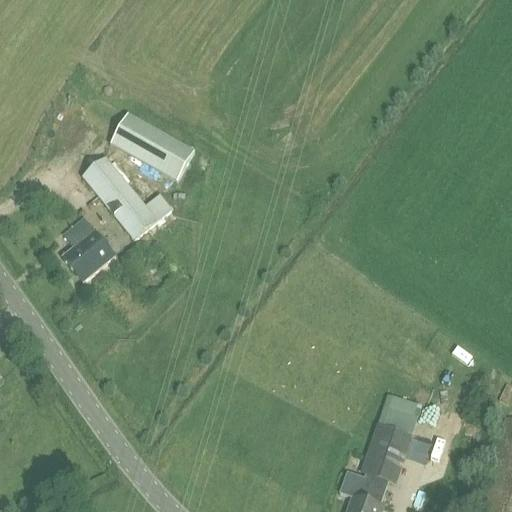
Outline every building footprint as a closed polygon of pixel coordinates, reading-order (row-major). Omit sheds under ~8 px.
[(109,145),(176,184),(195,155),(145,127),(128,116),(109,145)] [(105,159),(82,179),(134,243),(171,212),(159,197),(144,209),(105,159)] [(73,249),(61,259),(82,284),(114,257),(83,220),(63,237),(73,249)] [(511,511),(511,421),(504,419),(477,499),(485,502),(481,511),(511,511)] [(410,437),(377,426),(361,474),(396,486),(413,438),(410,437)] [(388,488),(350,475),(343,497),(352,500),(348,511),(381,511),(383,508),(382,508),(388,488)]
